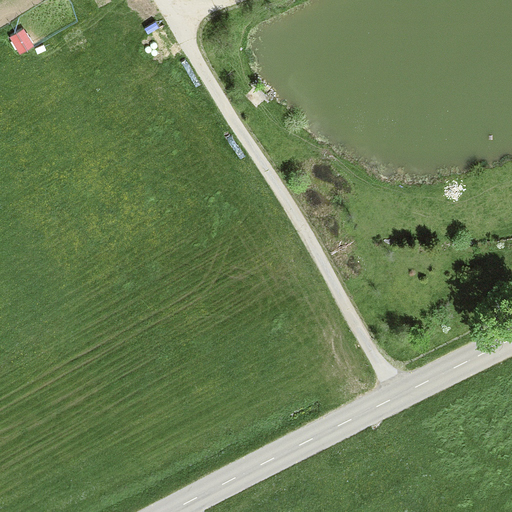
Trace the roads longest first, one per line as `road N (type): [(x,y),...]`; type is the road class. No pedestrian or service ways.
road 1 (unclassified): [(397,395),(178,21)]
road 2 (tertiary): [(169,511),(397,395)]
road 3 (tertiary): [(397,395),(511,338)]
